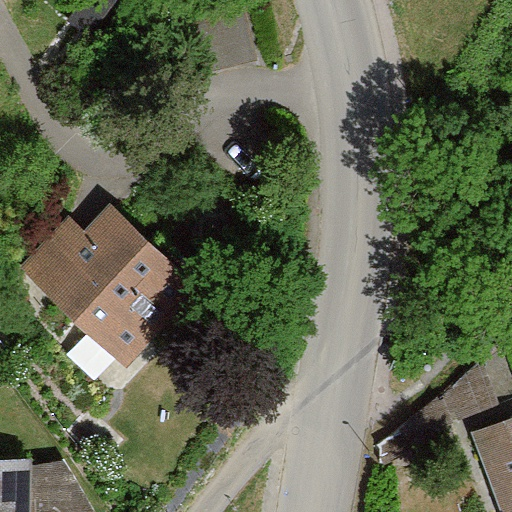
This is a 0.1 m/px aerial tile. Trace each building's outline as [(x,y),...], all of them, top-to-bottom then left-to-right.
[(254,0),(195,10),(204,61),(266,50),(257,0),(254,0)] [(193,279),(203,269),(169,238),(162,246),(117,205),(44,286),(126,360),(197,282),(193,279)] [(511,511),(511,418),(474,434),(505,511),(511,511)] [(32,511),(33,460),(0,459),(0,511),(32,511)] [(427,511),(478,511),(472,495),(427,511)]
